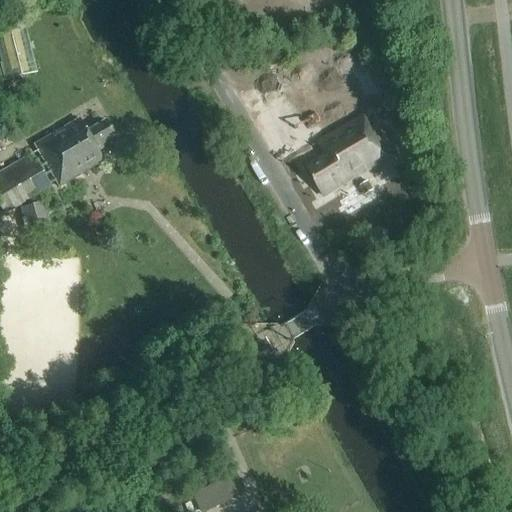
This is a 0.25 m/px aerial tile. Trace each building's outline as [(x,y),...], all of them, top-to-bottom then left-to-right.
[(24,27),(0,32),(0,63),(5,82),(36,74),(24,27)] [(365,66),(378,92),(401,79),(388,54),(365,66)] [(365,117),(318,145),(326,158),(306,169),(323,198),(389,158),(365,117)] [(85,133),(78,121),(34,147),(59,189),(102,163),(95,152),(115,141),(103,122),(85,133)] [(18,203),(20,206),(49,188),(32,159),(0,178),(0,207),(3,213),(18,203)] [(359,188),(364,198),(374,193),(368,183),(359,188)] [(53,241),(42,204),(18,211),(26,239),(30,238),(33,247),(53,241)] [(201,511),(241,494),(232,474),(193,491),(201,511)]
